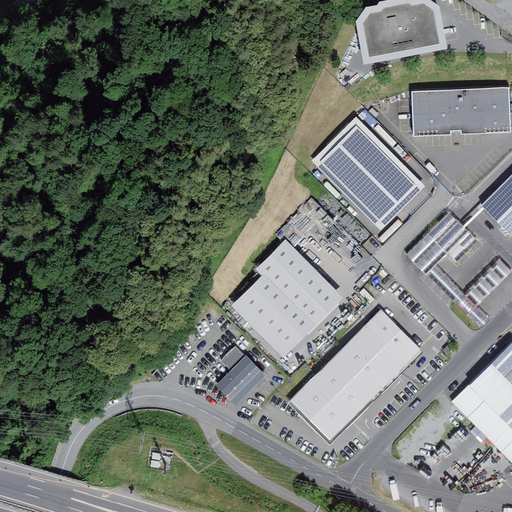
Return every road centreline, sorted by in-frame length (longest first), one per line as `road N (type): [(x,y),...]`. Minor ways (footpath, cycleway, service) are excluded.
road 1 (unclassified): [(49,511),(83,427),(117,402),(152,394),(206,411),(385,511)]
road 2 (unknown): [(289,369),(356,294),(377,255),(391,253)]
road 3 (unknown): [(369,453),(415,481),(431,479),(479,437)]
